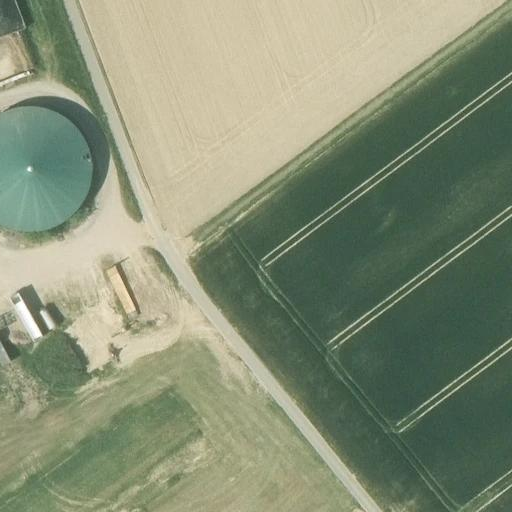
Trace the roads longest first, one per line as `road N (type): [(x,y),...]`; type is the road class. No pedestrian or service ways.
road 1 (track): [(70,0),(168,260),(371,511)]
road 2 (track): [(168,260),(511,4)]
